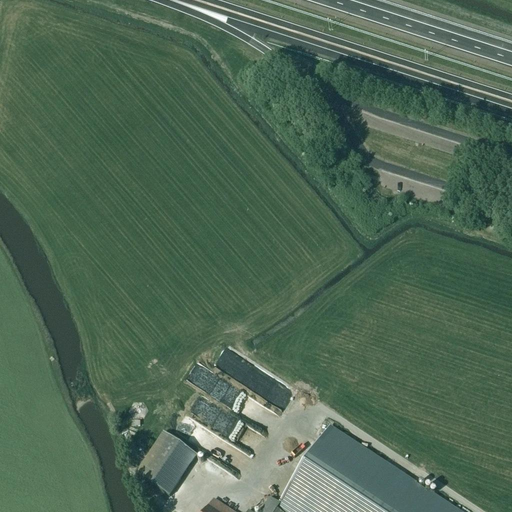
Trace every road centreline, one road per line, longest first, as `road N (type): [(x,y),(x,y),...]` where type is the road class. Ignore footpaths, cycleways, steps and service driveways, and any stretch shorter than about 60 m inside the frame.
road 1 (motorway): [(195,0),(511,102)]
road 2 (motorway): [(511,59),(326,0)]
road 3 (motorway): [(181,0),(311,84)]
